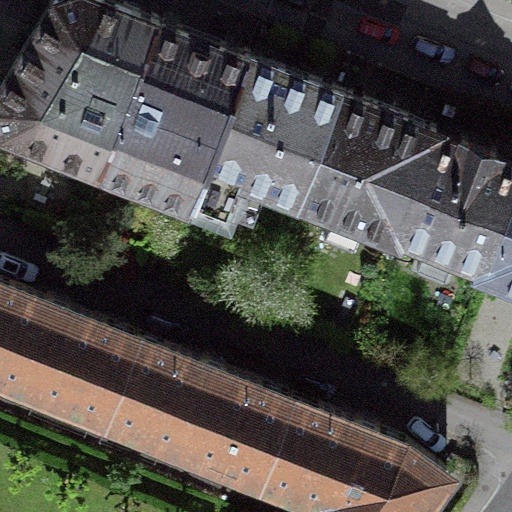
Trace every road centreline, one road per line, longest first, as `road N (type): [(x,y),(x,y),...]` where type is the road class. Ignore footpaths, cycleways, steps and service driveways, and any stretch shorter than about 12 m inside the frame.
road 1 (residential): [(511,441),(0,236)]
road 2 (unknown): [(0,407),(237,493),(249,511)]
road 3 (residential): [(511,53),(375,0)]
